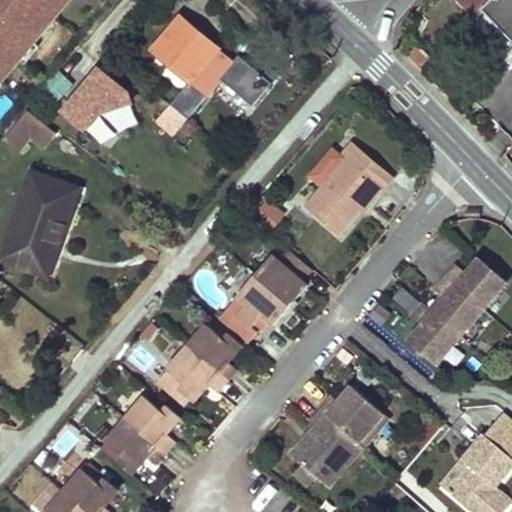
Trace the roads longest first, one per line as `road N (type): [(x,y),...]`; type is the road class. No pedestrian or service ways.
road 1 (residential): [(357,44),(350,62),(0,476)]
road 2 (residential): [(474,163),(233,442),(218,497)]
road 3 (secondary): [(357,44),(474,163)]
